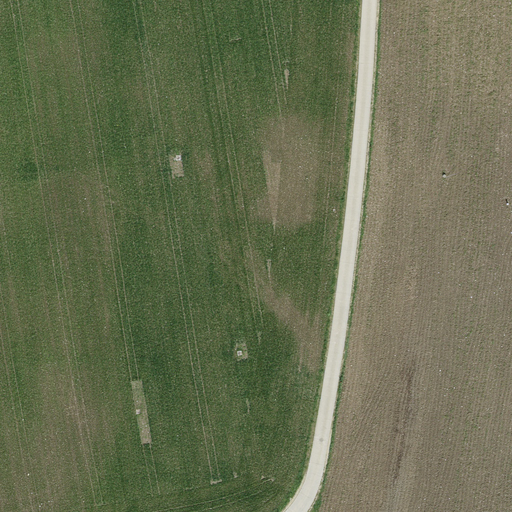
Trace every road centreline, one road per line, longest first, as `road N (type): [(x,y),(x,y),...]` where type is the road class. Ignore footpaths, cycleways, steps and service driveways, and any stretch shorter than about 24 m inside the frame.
road 1 (track): [(306,511),(320,492),(367,203),(371,0)]
road 2 (trunk): [(490,511),(511,391)]
